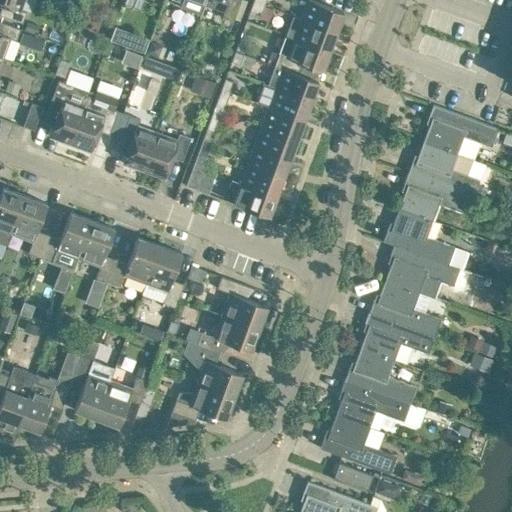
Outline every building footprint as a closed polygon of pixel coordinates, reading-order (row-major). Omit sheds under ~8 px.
[(20,9),(22,0),(0,0),(0,2),(3,3),(0,10),(0,14),(22,22),(27,11),(20,9)] [(176,0),(181,2),(180,7),(200,14),(205,2),(205,0),(176,0)] [(205,0),(205,2),(224,10),(222,16),(233,21),(240,0),(205,0)] [(263,9),(265,0),(253,0),(252,5),(263,9)] [(336,31),(343,11),(312,0),(307,0),(301,18),(336,31)] [(260,18),(263,9),(252,5),(248,14),(260,18)] [(336,31),(301,18),(293,15),(286,34),(329,50),(336,31)] [(0,55),(2,56),(9,37),(16,39),(20,28),(0,20),(0,55)] [(22,32),(18,43),(28,47),(32,35),(22,32)] [(137,34),(132,48),(142,52),(147,38),(137,34)] [(322,70),(329,50),(286,34),(275,64),(299,74),(303,63),(322,70)] [(151,41),(146,52),(158,57),(163,46),(151,41)] [(246,54),(235,50),(231,61),(242,65),(246,54)] [(146,55),(141,67),(156,73),(161,61),(146,55)] [(318,80),(299,74),(275,64),(268,84),(311,100),(318,80)] [(59,78),(44,120),(54,124),(50,135),(70,143),(89,90),(59,78)] [(234,81),(225,78),(221,89),(230,92),(234,81)] [(311,100),(268,84),(263,82),(256,101),(269,106),(304,119),(311,100)] [(95,92),(89,90),(70,143),(91,150),(98,130),(109,134),(117,110),(114,108),(118,97),(96,89),(95,92)] [(223,111),(230,92),(221,89),(214,108),(223,111)] [(32,102),(23,125),(34,129),(42,106),(32,102)] [(431,117),(423,139),(457,152),(471,157),(477,140),(491,146),(498,127),(488,124),(432,103),(428,116),(431,117)] [(297,138),(304,119),(269,106),(262,125),(297,138)] [(216,130),(223,111),(214,108),(207,127),(216,130)] [(143,169),(157,132),(137,125),(140,118),(129,114),(116,149),(126,152),(123,162),(143,169)] [(290,157),(297,138),(262,125),(255,144),(290,157)] [(209,149),(216,130),(207,127),(203,138),(200,146),(209,149)] [(177,139),(157,132),(143,169),(164,177),(172,157),(182,160),(191,137),(179,132),(177,139)] [(412,160),(408,172),(473,196),(479,178),(467,174),(473,158),(471,157),(457,152),(423,139),(415,161),(412,160)] [(283,176),(290,157),(255,144),(248,163),(283,176)] [(206,155),(209,149),(200,146),(195,161),(206,165),(209,156),(206,155)] [(214,174),(204,170),(206,165),(195,161),(186,185),(208,193),(214,174)] [(276,195),(283,176),(248,163),(241,182),(276,195)] [(467,213),(473,196),(408,172),(403,183),(407,185),(399,207),(432,219),(438,203),(467,213)] [(276,195),(241,182),(240,183),(231,180),(229,187),(238,190),(233,202),(268,215),(276,195)] [(0,242),(6,244),(10,232),(24,195),(2,186),(0,192),(0,242)] [(47,203),(24,195),(10,232),(32,240),(28,252),(40,257),(49,234),(37,229),(47,203)] [(485,203),(481,211),(493,216),(495,207),(485,203)] [(426,235),(432,219),(399,207),(391,229),(387,227),(383,240),(394,244),(394,243),(448,263),(461,268),(467,250),(426,235)] [(49,234),(40,257),(52,261),(73,269),(78,257),(92,219),(70,211),(60,238),(49,234)] [(114,227),(92,219),(78,257),(100,265),(95,277),(107,282),(116,258),(104,254),(114,227)] [(146,282),(160,244),(138,236),(128,263),(116,258),(107,282),(119,286),(124,274),(146,282)] [(461,268),(448,263),(394,243),(394,244),(390,255),(393,257),(385,279),(419,291),(432,296),(438,279),(464,289),(470,272),(461,268)] [(182,252),(160,244),(146,282),(167,290),(163,302),(175,306),(183,283),(172,279),(182,252)] [(191,264),(187,276),(203,282),(207,270),(191,264)] [(240,296),(245,284),(221,275),(217,287),(229,292),(221,314),(259,327),(267,305),(240,296)] [(413,307),(419,291),(385,279),(377,301),(374,299),(369,311),(435,335),(441,317),(413,307)] [(504,286),(489,280),(485,291),(500,297),(504,286)] [(11,286),(9,296),(20,298),(21,287),(11,286)] [(23,301),(19,312),(30,316),(34,305),(23,301)] [(4,309),(0,321),(0,322),(11,327),(16,314),(4,309)] [(428,352),(435,335),(369,311),(365,323),(368,324),(360,346),(394,358),(394,359),(406,363),(412,347),(428,352)] [(251,349),(259,327),(221,314),(213,336),(192,328),(188,340),(220,351),(224,340),(251,349)] [(170,320),(166,331),(173,333),(175,332),(178,323),(170,320)] [(27,322),(24,330),(35,334),(38,326),(27,322)] [(53,326),(50,337),(62,341),(66,331),(53,326)] [(471,336),(467,345),(479,349),(482,340),(471,336)] [(215,363),(220,351),(188,340),(182,352),(201,370),(197,381),(234,395),(242,373),(215,363)] [(484,341),(480,351),(492,355),(495,345),(484,341)] [(388,375),(394,359),(394,358),(360,346),(352,368),(349,367),(344,379),(410,403),(416,385),(388,375)] [(72,378),(80,354),(69,350),(57,380),(48,377),(48,378),(35,373),(31,384),(30,384),(26,396),(27,396),(17,422),(18,422),(40,430),(49,404),(61,408),(69,385),(72,378)] [(474,352),(470,364),(488,370),(491,359),(474,352)] [(81,354),(72,378),(84,382),(74,409),(96,417),(110,379),(114,367),(93,359),(81,354)] [(30,384),(31,384),(35,373),(13,365),(9,375),(0,371),(0,398),(1,399),(0,401),(0,428),(14,434),(18,422),(17,422),(27,396),(26,396),(30,384)] [(131,387),(110,379),(96,417),(118,425),(128,398),(140,403),(148,379),(136,375),(131,387)] [(403,420),(410,403),(344,379),(340,390),(343,392),(335,414),(369,426),(375,410),(403,420)] [(226,417),(234,395),(197,381),(193,392),(179,391),(166,425),(193,422),(199,407),(226,417)] [(440,402),(437,411),(447,414),(450,405),(440,402)] [(363,442),(369,426),(335,414),(327,436),(324,434),(319,447),(390,473),(396,455),(363,442)] [(460,424),(457,432),(468,436),(470,428),(460,424)] [(339,462),(333,478),(366,491),(372,475),(339,462)] [(405,469),(402,478),(410,481),(411,476),(410,471),(405,469)] [(381,479),(377,491),(394,498),(399,486),(381,479)] [(299,511),(337,511),(338,511),(375,511),(378,506),(369,503),(307,480),(302,492),(306,494),(299,511)]
